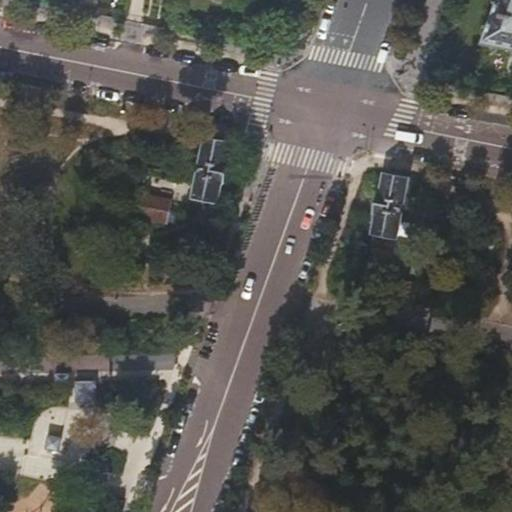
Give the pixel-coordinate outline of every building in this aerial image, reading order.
[(511,0),(501,0),(499,6),(487,42),(511,46),(511,0)] [(220,203),(233,142),(207,136),(194,197),(220,203)] [(400,220),(408,178),(381,172),(369,234),(397,239),(400,220)] [(173,198),(142,193),(137,218),(169,223),(173,198)] [(394,268),(396,255),(375,251),(372,264),(394,268)]
